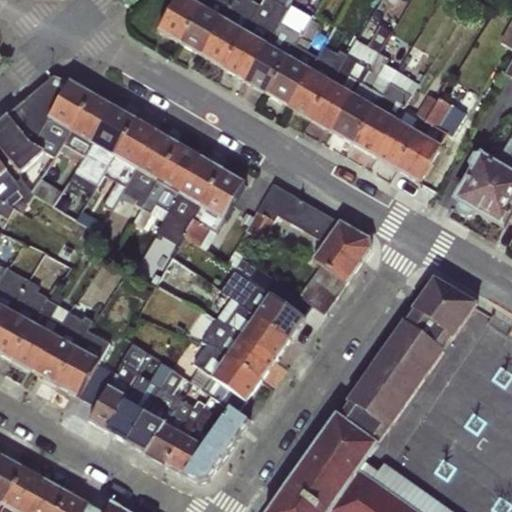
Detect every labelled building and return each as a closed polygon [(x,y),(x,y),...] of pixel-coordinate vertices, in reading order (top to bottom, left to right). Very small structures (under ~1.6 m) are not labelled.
[(176,0),(157,34),(179,47),(206,0),(176,0)] [(201,59),(236,0),(206,0),(179,47),(201,59)] [(236,0),(201,59),(223,72),(260,9),(251,4),(250,0),(236,0)] [(223,72),(244,85),(280,24),(271,18),(281,0),(264,0),(260,9),(223,72)] [(356,43),(347,59),(310,123),(332,136),(392,34),(396,27),(384,19),(367,48),(356,43)] [(301,36),(280,24),(244,85),(266,98),(301,36)] [(511,61),(505,73),(511,76),(511,24),(503,40),(511,45),(511,61)] [(288,111),(319,60),(307,54),(316,36),(305,30),(301,36),(266,98),(288,111)] [(332,136),(354,149),(398,74),(387,67),(402,40),(394,35),(392,34),(332,136)] [(325,46),(319,60),(288,111),(310,123),(347,59),(325,46)] [(419,87),(398,74),(354,149),(376,162),(406,112),(419,87)] [(71,84),(52,79),(8,118),(27,142),(34,148),(48,121),(71,84)] [(93,96),(71,84),(48,121),(70,134),(93,96)] [(91,147),(114,109),(93,96),(70,134),(91,147)] [(416,118),(406,112),(376,162),(398,175),(440,102),(430,96),(416,118)] [(447,141),(446,140),(448,137),(453,140),(467,117),(440,102),(398,175),(420,187),(447,141)] [(116,161),(138,123),(114,109),(91,147),(116,161)] [(27,142),(8,118),(0,124),(0,151),(20,177),(44,155),(45,154),(34,148),(27,142)] [(70,134),(48,121),(34,148),(45,154),(44,155),(55,161),(60,153),(70,134)] [(137,173),(158,135),(138,123),(116,161),(137,173)] [(70,134),(60,153),(81,165),(91,147),(70,134)] [(157,185),(179,147),(158,135),(137,173),(157,185)] [(458,215),(465,220),(476,216),(503,232),(511,217),(511,138),(497,164),(482,155),(474,157),(468,167),(470,171),(453,203),(457,206),(458,215)] [(105,178),(116,161),(91,147),(81,165),(70,183),(93,196),(105,178)] [(179,198),(201,160),(179,147),(157,185),(179,198)] [(20,177),(0,151),(0,165),(7,174),(17,185),(21,182),(20,177)] [(201,210),(223,173),(201,160),(179,198),(201,210)] [(137,173),(116,161),(105,178),(117,185),(103,208),(112,213),(129,186),(137,173)] [(157,185),(137,173),(129,186),(140,192),(149,198),(157,185)] [(245,186),(223,173),(201,210),(223,223),(245,186)] [(34,197),(53,209),(54,208),(60,198),(63,194),(40,179),(31,194),(21,182),(17,185),(7,174),(0,179),(0,204),(1,205),(11,209),(22,199),(29,206),(34,197)] [(169,215),(179,198),(157,185),(149,198),(141,211),(151,217),(165,225),(171,217),(169,215)] [(325,246),(339,225),(273,187),(246,233),(265,243),(279,219),(325,246)] [(141,211),(149,198),(140,192),(128,212),(137,218),(135,224),(144,230),(151,217),(141,211)] [(60,198),(54,208),(64,214),(70,205),(60,198)] [(201,210),(179,198),(169,215),(171,217),(191,229),(201,210)] [(0,204),(0,218),(8,223),(15,210),(11,209),(1,205),(0,204)] [(207,253),(223,223),(201,210),(191,229),(185,238),(207,253)] [(82,213),(76,223),(99,237),(105,227),(82,213)] [(369,242),(339,225),(325,246),(313,263),(320,268),(347,286),(370,252),(369,242)] [(156,288),(172,260),(171,259),(153,291),(138,285),(133,297),(147,304),(142,312),(161,323),(173,297),(156,288)] [(198,275),(172,259),(172,260),(156,288),(173,297),(183,303),(198,275)] [(269,297),(306,321),(313,310),(299,298),(242,260),(234,274),(240,278),(226,297),(235,303),(256,316),(269,297)] [(140,266),(134,275),(145,282),(151,273),(140,266)] [(347,286),(320,268),(299,298),(313,310),(325,319),(347,286)] [(0,307),(11,313),(28,283),(7,270),(3,275),(0,281),(0,307)] [(478,306),(434,280),(347,405),(349,407),(340,420),(336,418),(270,511),(454,511),(374,455),(478,306)] [(33,326),(47,302),(48,300),(37,293),(40,289),(28,283),(11,313),(33,326)] [(256,316),(292,342),(306,321),(269,297),(256,316)] [(54,337),(61,324),(51,319),(58,308),(47,302),(33,326),(54,337)] [(256,316),(235,303),(219,324),(240,338),(256,316)] [(0,307),(0,333),(11,313),(0,307)] [(77,350),(84,338),(74,333),(83,319),(70,312),(63,325),(61,324),(54,337),(77,350)] [(11,313),(0,333),(0,358),(12,365),(33,326),(11,313)] [(240,338),(276,364),(292,342),(256,316),(240,338)] [(240,338),(219,324),(216,323),(201,344),(207,347),(226,359),(240,338)] [(33,326),(12,365),(34,377),(54,337),(33,326)] [(77,350),(100,363),(110,345),(87,333),(84,338),(77,350)] [(77,350),(54,337),(34,377),(56,389),(77,350)] [(226,359),(262,384),(276,364),(240,338),(226,359)] [(151,358),(132,346),(115,377),(109,389),(126,399),(141,375),(151,358)] [(230,411),(239,418),(247,406),(211,381),(226,359),(207,347),(193,366),(200,371),(190,384),(229,412),(230,411)] [(100,363),(77,350),(56,389),(81,403),(98,368),(100,363)] [(211,381),(247,406),(262,384),(226,359),(211,381)] [(153,381),(141,375),(126,399),(129,400),(126,405),(145,416),(170,372),(162,365),(153,381)] [(81,403),(96,411),(109,389),(115,377),(98,368),(81,403)] [(183,381),(170,372),(145,416),(166,427),(182,403),(173,398),(183,381)] [(126,399),(109,389),(96,411),(89,424),(107,435),(124,404),(126,405),(129,400),(126,399)] [(201,413),(182,403),(166,427),(185,437),(201,413)] [(126,405),(124,404),(107,435),(126,446),(145,416),(126,405)] [(204,447),(184,477),(199,485),(209,483),(249,425),(239,418),(230,411),(229,412),(220,424),(204,447)] [(220,424),(201,413),(185,437),(204,447),(220,424)] [(145,416),(126,446),(146,457),(166,427),(145,416)] [(185,437),(166,427),(146,457),(165,467),(185,437)] [(204,447),(185,437),(165,467),(184,477),(204,447)] [(0,498),(18,468),(0,457),(0,498)] [(22,511),(41,480),(18,468),(0,498),(0,509),(5,511),(22,511)] [(49,511),(62,492),(41,480),(22,511),(49,511)] [(79,511),(83,504),(62,492),(49,511),(79,511)] [(120,511),(105,503),(100,511),(120,511)]
